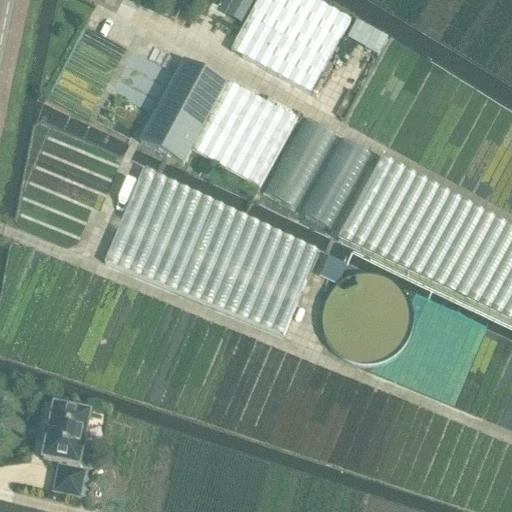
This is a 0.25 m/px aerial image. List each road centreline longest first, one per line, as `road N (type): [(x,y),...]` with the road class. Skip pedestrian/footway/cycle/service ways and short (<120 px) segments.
road 1 (track): [(0,229),(511,439)]
road 2 (track): [(511,221),(193,45)]
